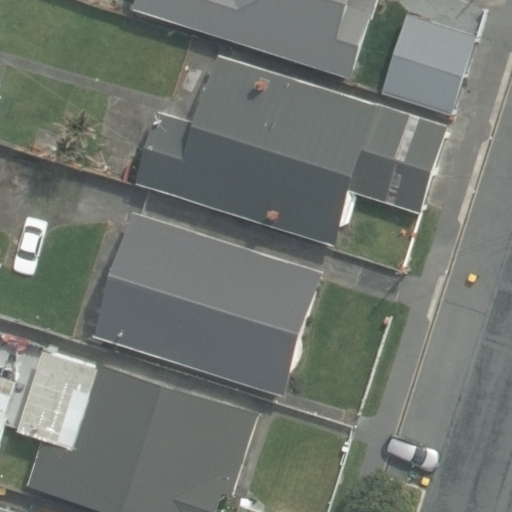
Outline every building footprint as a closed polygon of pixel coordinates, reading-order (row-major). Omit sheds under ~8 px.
[(139,0),(138,6),(355,76),(379,0),(139,0)] [(385,91),(456,113),(482,34),(411,11),(385,91)] [(161,109),(140,180),(340,243),(345,224),(352,220),(356,202),(352,196),(353,188),(424,211),(452,123),(223,51),(217,66),(187,56),(170,112),(161,109)] [(303,338),(325,268),(137,208),(98,334),(287,392),(294,369),(304,361),(307,347),(303,338)] [(237,492),(263,410),(103,360),(102,363),(61,351),(62,347),(46,342),(18,430),(44,438),(30,482),(125,511),(219,511),(227,488),(237,492)] [(0,448),(18,393),(0,387),(0,448)] [(0,511),(35,511),(0,501),(0,511)] [(238,511),(276,511),(242,502),(238,511)]
